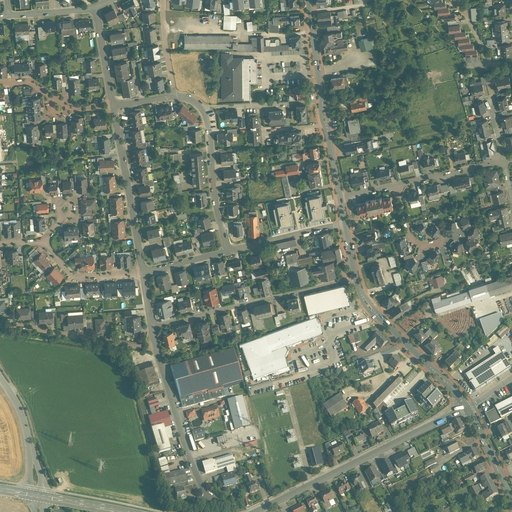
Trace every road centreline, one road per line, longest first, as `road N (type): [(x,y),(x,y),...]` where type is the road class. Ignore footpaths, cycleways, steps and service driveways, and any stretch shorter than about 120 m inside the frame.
road 1 (secondary): [(255,511),(466,407)]
road 2 (residential): [(356,278),(152,325)]
road 3 (secondary): [(356,278),(379,315),(466,407)]
road 4 (residential): [(143,271),(112,105)]
road 5 (residential): [(208,499),(156,348)]
road 6 (residential): [(0,322),(156,348)]
road 7 (residential): [(202,106),(226,250)]
road 8 (residential): [(0,82),(28,81),(56,108),(112,105)]
road 9 (residential): [(345,221),(226,250)]
road 10 (residential): [(202,106),(322,100)]
